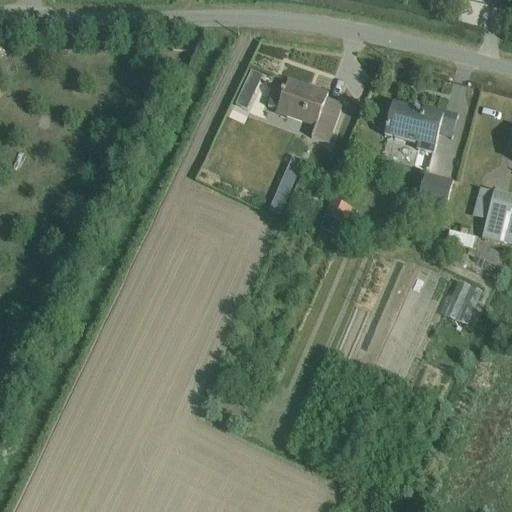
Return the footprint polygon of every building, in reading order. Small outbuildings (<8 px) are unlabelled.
[(250,72),(202,174),(216,180),(264,78),(250,72)] [(274,90),(268,109),(277,112),(276,116),(315,130),(312,140),(329,146),(343,107),(327,101),(328,97),(288,83),(284,93),(274,90)] [(439,138),(446,114),(424,108),(423,113),(393,106),(385,139),(418,147),(417,153),(434,157),(439,138)] [(446,114),(439,138),(452,141),(458,117),(446,114)] [(500,135),(500,122),(485,121),(484,134),(500,135)] [(293,156),(268,212),(280,218),(304,162),(293,156)] [(425,176),(418,204),(446,212),(453,184),(425,176)] [(511,199),(480,192),(472,219),(487,223),(482,240),(483,240),(483,244),(500,249),(501,245),(511,248),(511,199)] [(331,202),(320,230),(339,239),(339,237),(348,241),(353,230),(345,226),(352,210),(331,202)] [(449,233),(447,245),(461,249),(459,255),(453,266),(462,270),(461,273),(488,284),(500,256),(474,244),(475,240),(449,233)] [(459,284),(444,318),(467,329),(483,295),(459,284)]
